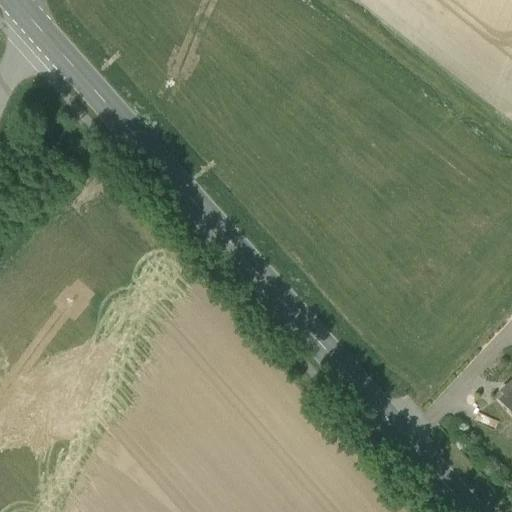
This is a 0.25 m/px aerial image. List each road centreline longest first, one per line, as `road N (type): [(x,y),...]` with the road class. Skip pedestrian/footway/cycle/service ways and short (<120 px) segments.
road 1 (tertiary): [(19,11),(465,511)]
road 2 (track): [(325,0),(511,149)]
